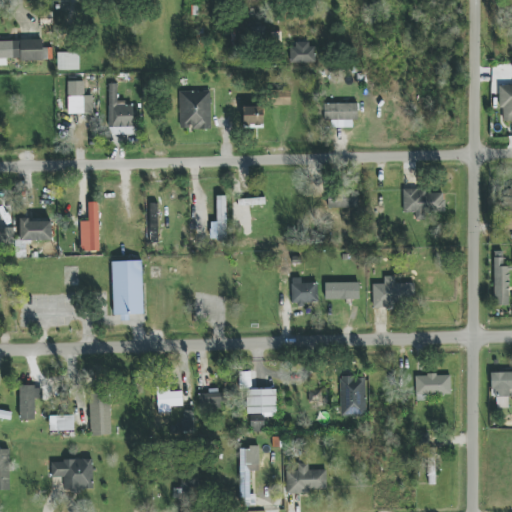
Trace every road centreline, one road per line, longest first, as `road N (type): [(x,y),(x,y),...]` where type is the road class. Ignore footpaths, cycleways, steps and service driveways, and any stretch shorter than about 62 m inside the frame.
road 1 (residential): [(0,166),(511,152)]
road 2 (residential): [(0,350),(511,338)]
road 3 (residential): [(472,511),(475,0)]
